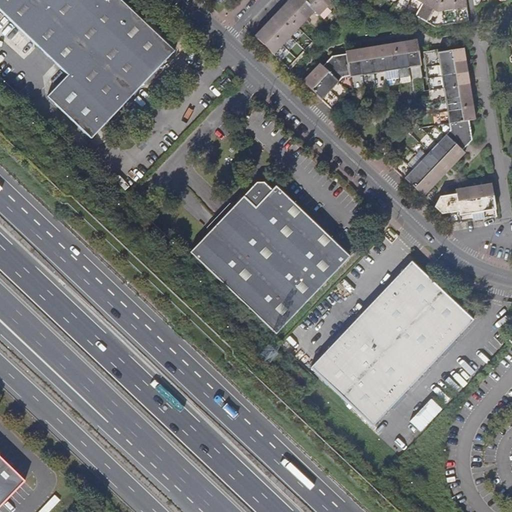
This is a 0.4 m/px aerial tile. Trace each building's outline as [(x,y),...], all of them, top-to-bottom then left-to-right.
[(47,97),(90,139),(99,130),(108,122),(116,113),(124,104),(140,87),(148,80),(158,69),(166,61),(174,52),(119,0),(0,0),(0,11),(36,46),(67,76),(47,97)] [(307,20),(315,12),(302,0),(289,0),(288,2),(307,20)] [(318,15),(327,6),(321,0),(302,0),(315,12),(318,15)] [(437,12),(442,11),(440,0),(424,0),(422,4),(415,16),(426,22),(433,10),(437,12)] [(440,0),(442,11),(454,9),(452,0),(440,0)] [(452,0),(454,9),(466,7),(464,0),(452,0)] [(299,28),(307,20),(288,2),(280,10),(299,28)] [(290,37),(299,28),(280,10),(271,19),(290,37)] [(282,46),(290,37),(271,19),(263,27),(282,46)] [(273,55),(282,46),(263,27),(254,36),(273,55)] [(409,68),(421,66),(417,39),(404,41),(409,68)] [(398,76),(410,74),(409,68),(404,41),(393,43),(398,76)] [(387,78),(398,76),(393,43),(381,45),(386,71),(387,78)] [(374,74),(386,71),(381,45),(370,47),(374,74)] [(362,76),(374,74),(370,47),(357,49),(362,76)] [(423,52),(425,67),(440,65),(465,61),(463,48),(438,52),(438,50),(423,52)] [(350,77),(362,76),(357,49),(345,51),(346,54),(350,76),(350,77)] [(344,77),(350,76),(346,54),(333,56),(323,66),(322,66),(321,67),(338,83),(344,77)] [(440,65),(442,77),(467,72),(465,61),(440,65)] [(330,91),(338,83),(321,67),(322,66),(320,64),(311,73),(330,91)] [(442,77),(443,88),(469,84),(467,72),(442,77)] [(321,100),(330,91),(311,73),(302,82),(321,100)] [(221,86),(226,90),(233,83),(228,79),(221,86)] [(443,88),(445,100),(471,96),(469,84),(443,88)] [(445,100),(447,112),(474,107),(471,96),(445,100)] [(343,110),(337,105),(331,110),(337,115),(343,110)] [(447,112),(449,123),(469,120),(476,119),(474,107),(447,112)] [(450,130),(445,135),(462,151),(472,140),(469,120),(449,123),(450,130)] [(445,135),(437,144),(456,162),(465,153),(462,151),(445,135)] [(437,144),(429,152),(448,170),(456,162),(437,144)] [(378,154),(385,160),(390,155),(384,149),(378,154)] [(429,152),(421,161),(440,179),(448,170),(429,152)] [(393,157),(387,163),(393,168),(399,163),(393,157)] [(421,161),(412,169),(431,188),(440,179),(421,161)] [(412,169),(404,179),(423,196),(431,188),(412,169)] [(490,183),(477,185),(483,219),(496,217),(490,183)] [(257,185),(244,198),(243,197),(190,253),(276,334),(349,257),(276,187),(272,192),(263,185),(257,185)] [(472,220),(483,219),(477,185),(466,187),(472,220)] [(460,222),(472,220),(466,187),(454,189),(455,194),(460,222)] [(433,206),(452,224),(460,222),(455,194),(439,197),(433,206)] [(375,222),(379,218),(372,211),(368,215),(375,222)] [(380,428),(476,317),(411,261),(316,372),(380,428)] [(297,366),(285,378),(298,390),(309,378),(297,366)] [(432,398),(411,420),(422,431),(443,408),(432,398)] [(0,457),(0,504),(23,480),(0,457)]
